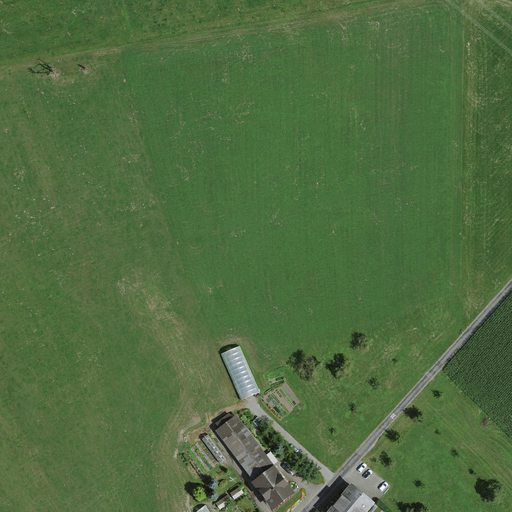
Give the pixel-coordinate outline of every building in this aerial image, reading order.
[(240,347),(222,355),(242,400),(260,393),(240,347)] [(217,358),(199,365),(219,410),(236,402),(217,358)] [(177,360),(160,368),(188,431),(205,424),(177,360)] [(256,482),(276,467),(238,416),(217,431),(256,482)] [(276,467),(256,482),(276,510),(297,494),(276,467)] [(365,511),(372,504),(352,487),(330,511),(365,511)]
